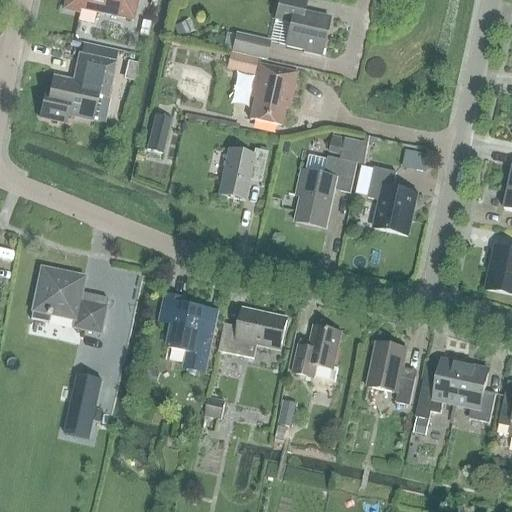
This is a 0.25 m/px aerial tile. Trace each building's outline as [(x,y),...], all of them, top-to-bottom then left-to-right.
[(64,0),(62,10),(78,14),(79,10),(131,21),(135,0),(64,0)] [(291,0),(277,0),(275,13),(273,21),(289,25),(284,47),(302,51),(302,53),(320,57),(328,19),(303,13),(305,3),(291,0)] [(141,21),(138,37),(146,38),(149,23),(141,21)] [(185,36),(193,33),(188,21),(180,25),(185,36)] [(269,42),(234,35),(230,55),(265,63),(269,42)] [(225,70),(254,76),(257,61),(229,55),(225,70)] [(44,93),(38,119),(64,125),(66,117),(91,122),(96,97),(106,99),(114,64),(78,56),(72,83),(52,78),(48,94),(44,93)] [(126,62),(122,80),(133,82),(137,64),(126,62)] [(288,107),(296,74),(257,65),(249,99),(253,99),(248,121),(280,128),(284,106),(288,107)] [(155,116),(145,151),(161,155),(170,120),(155,116)] [(332,136),(328,154),(339,157),(339,161),(358,165),(363,144),(344,140),(345,139),(332,136)] [(261,178),(266,154),(253,151),(252,156),(227,150),(217,197),(243,202),(249,175),(261,178)] [(408,166),(431,171),(435,155),(411,150),(408,166)] [(349,195),(356,165),(327,159),(323,177),(300,172),(295,197),(299,198),(294,224),(325,230),(334,192),(349,195)] [(406,238),(416,195),(392,190),(396,174),(374,169),(373,170),(361,168),(355,195),(367,198),(367,199),(380,202),(373,231),(406,238)] [(511,295),(511,255),(492,251),(484,290),(511,295)] [(105,308),(90,305),(78,302),(83,279),(40,269),(29,320),(47,324),(49,316),(73,321),(72,329),(99,335),(105,308)] [(184,370),(203,374),(216,313),(182,306),(183,300),(166,296),(160,324),(172,326),(167,349),(188,354),(184,370)] [(280,350),(286,322),(242,312),(238,329),(223,326),(218,353),(243,359),(246,343),(280,350)] [(339,334),(314,329),(309,350),(298,348),(291,375),(313,380),(313,378),(335,383),(338,370),(332,369),(339,334)] [(402,370),(406,351),(375,345),(366,388),(397,395),(395,404),(409,407),(416,373),(402,370)] [(428,422),(430,412),(440,414),(442,404),(456,407),(464,367),(441,362),(436,382),(423,379),(414,419),(428,422)] [(488,372),(464,367),(456,407),(470,410),(468,420),(488,425),(495,395),(484,392),(488,372)] [(77,377),(64,436),(88,441),(100,382),(77,377)] [(511,383),(507,383),(502,407),(498,425),(509,428),(508,435),(511,440),(511,383)] [(203,417),(221,421),(225,402),(208,398),(203,417)] [(282,401),(277,425),(290,428),(296,404),(282,401)] [(425,436),(428,422),(415,419),(412,433),(425,436)] [(273,439),(283,442),(286,432),(276,430),(273,439)]
